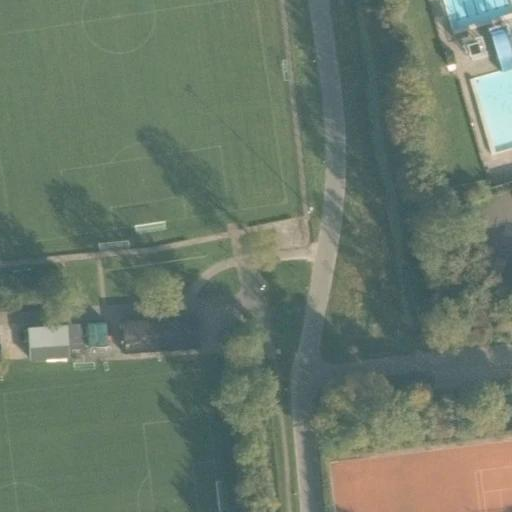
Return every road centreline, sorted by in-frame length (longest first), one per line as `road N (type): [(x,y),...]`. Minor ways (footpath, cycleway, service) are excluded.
road 1 (unclassified): [(301,379),(334,174),(334,108),(318,0)]
road 2 (unclassified): [(301,379),(511,353)]
road 3 (unclassified): [(310,511),(301,379)]
